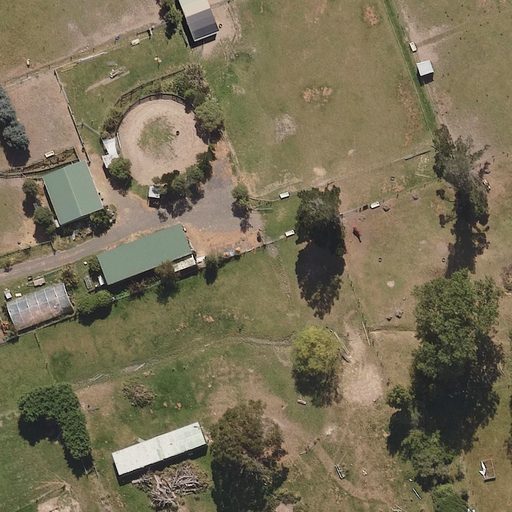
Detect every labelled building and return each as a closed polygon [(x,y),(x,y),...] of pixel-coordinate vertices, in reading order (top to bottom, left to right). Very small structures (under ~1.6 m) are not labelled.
[(180,0),(195,37),(218,28),(207,0),(180,0)] [(111,169),(122,166),(115,140),(104,143),(111,169)] [(64,227),(107,211),(88,162),(45,178),(64,227)] [(177,274),(199,266),(185,228),(101,260),(112,288),(173,264),(177,274)] [(256,250),(250,235),(234,241),(239,256),(256,250)] [(122,478),(208,447),(201,425),(114,456),(122,478)]
